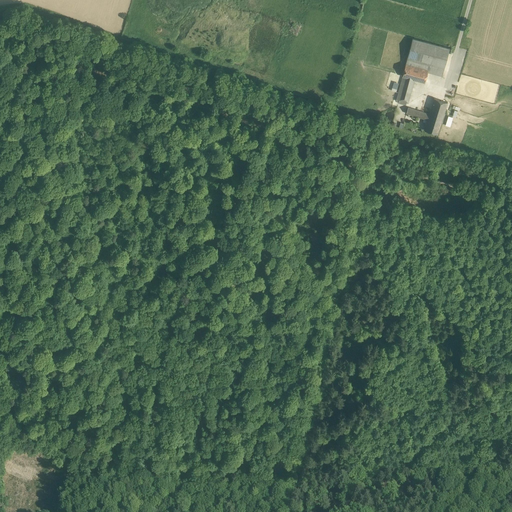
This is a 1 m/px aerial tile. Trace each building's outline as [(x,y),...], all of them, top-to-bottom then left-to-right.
[(450,48),(413,38),(406,63),(428,69),(428,72),(442,76),(450,48)] [(428,69),(406,63),(402,76),(414,80),(425,82),(428,72),(428,69)] [(403,77),(396,101),(398,102),(399,100),(407,102),(408,103),(414,80),(403,77)] [(429,113),(428,118),(441,122),(447,102),(434,98),(429,113)] [(429,113),(408,107),(406,113),(427,119),(428,118),(429,113)] [(441,122),(428,118),(427,119),(426,123),(424,129),(438,133),(441,122)]
